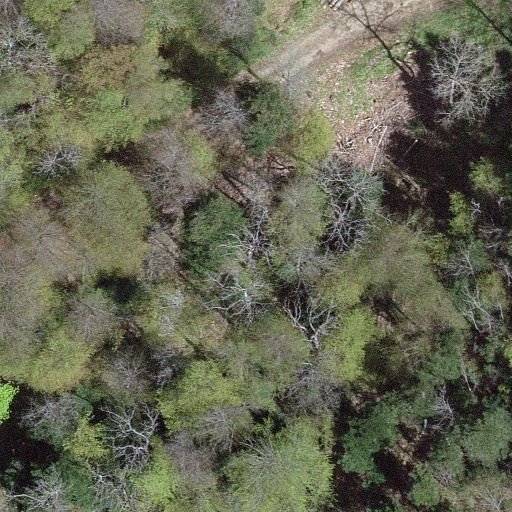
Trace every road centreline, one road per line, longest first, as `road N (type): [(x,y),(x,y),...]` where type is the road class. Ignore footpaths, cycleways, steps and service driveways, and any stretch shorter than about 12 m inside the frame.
road 1 (track): [(311,511),(403,350),(487,160),(508,85),(500,0)]
road 2 (track): [(0,244),(265,79),(416,0)]
